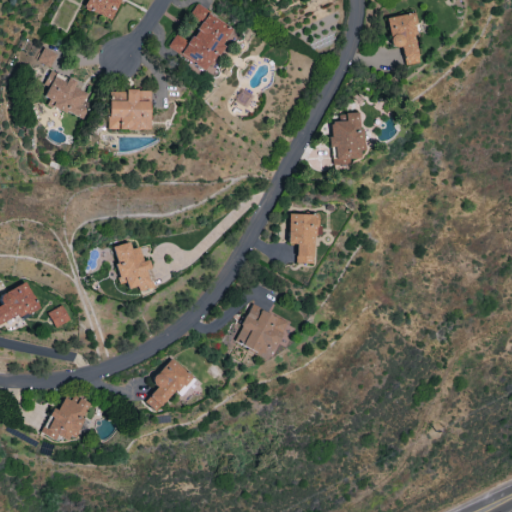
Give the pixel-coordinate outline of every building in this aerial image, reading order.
[(84,0),(81,7),(109,20),(117,0),(84,0)] [(166,47),(205,71),(232,28),(194,4),(187,16),(199,23),(187,42),(175,34),(166,47)] [(418,63),(410,13),(385,17),(390,48),(400,46),(403,65),(418,63)] [(35,61),(48,67),(55,54),(41,47),(35,61)] [(85,93),(72,87),(75,81),(49,70),(42,85),(49,87),(42,103),(79,119),(84,109),(79,107),(85,93)] [(108,130),(149,129),(148,90),(107,90),(108,130)] [(331,165),(347,163),(347,159),(358,158),(358,150),(361,150),(359,112),(344,113),(344,121),(329,122),(331,165)] [(287,213),(286,244),(295,244),(294,263),(311,263),(312,234),(317,235),(318,214),(287,213)] [(110,246),(122,289),(135,286),(137,291),(150,288),(146,269),(149,268),(147,259),(141,261),(137,247),(130,248),(128,242),(110,246)] [(0,304),(0,324),(37,307),(24,282),(0,293),(0,303),(1,304),(0,304)] [(68,320),(61,305),(45,312),(52,327),(68,320)] [(232,342),(266,358),(274,342),(284,346),(293,325),(249,305),(232,342)] [(172,390),(178,395),(192,378),(169,358),(149,381),(156,387),(142,402),(153,411),(172,390)] [(72,440),(88,403),(77,398),(75,403),(62,397),(57,410),(50,407),(39,434),(54,440),(56,434),(72,440)]
